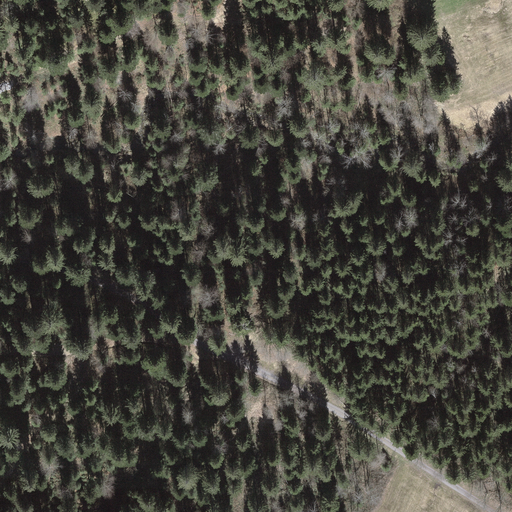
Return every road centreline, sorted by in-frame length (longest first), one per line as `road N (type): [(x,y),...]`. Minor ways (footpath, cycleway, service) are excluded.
road 1 (track): [(0,252),(84,276),(163,312),(362,422),(495,511)]
road 2 (track): [(0,87),(151,22),(220,15),(230,0)]
